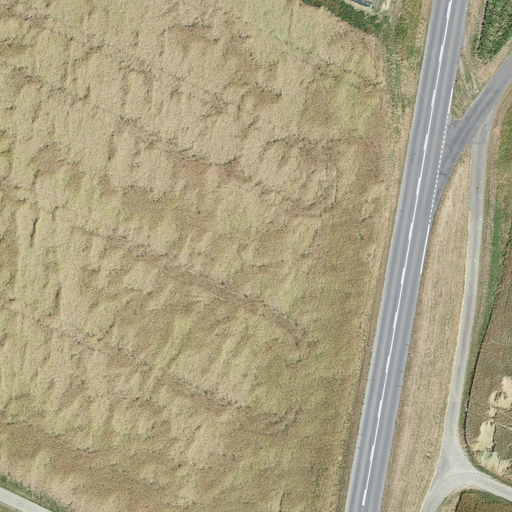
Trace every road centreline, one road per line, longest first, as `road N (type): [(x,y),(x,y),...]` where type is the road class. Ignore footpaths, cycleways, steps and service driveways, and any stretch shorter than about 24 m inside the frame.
road 1 (unclassified): [(483,110),(471,156),(467,307),(443,465),(511,495)]
road 2 (secondary): [(430,161),(361,511)]
road 3 (secondary): [(457,0),(430,161)]
